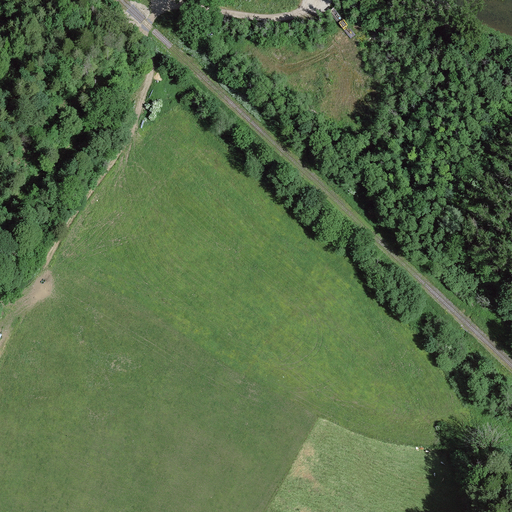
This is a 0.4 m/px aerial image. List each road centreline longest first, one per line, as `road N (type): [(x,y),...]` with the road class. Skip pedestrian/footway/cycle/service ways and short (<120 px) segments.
road 1 (track): [(316,0),(335,14),(344,37),(330,56),(296,65),(157,10)]
road 2 (track): [(0,219),(142,90),(151,69),(141,29)]
road 3 (track): [(160,0),(246,20),(296,14),(311,0)]
road 4 (track): [(303,64),(304,101),(337,111),(354,92),(341,45)]
